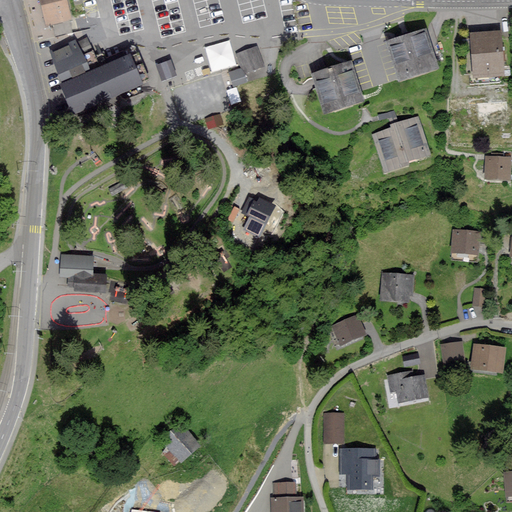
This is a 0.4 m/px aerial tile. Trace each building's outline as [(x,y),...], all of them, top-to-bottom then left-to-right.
[(70,18),(65,0),(42,0),(48,23),(70,18)] [(250,0),(251,3),(246,4),(249,15),(267,10),(264,0),(250,0)] [(425,31),(390,42),(401,77),(436,66),(425,31)] [(499,31),(472,33),(475,75),(502,73),(499,31)] [(212,71),(237,65),(230,39),(206,46),(212,71)] [(141,82),(129,55),(88,72),(75,42),(53,51),(67,83),(63,85),(74,112),(141,82)] [(265,69),(258,49),(248,52),(238,56),(243,71),(231,75),(237,90),(250,85),(246,75),(265,69)] [(182,71),(172,61),(162,70),(172,81),(182,71)] [(350,62),(315,73),(327,110),(362,99),(350,62)] [(502,102),(480,102),(480,119),(509,119),(508,98),(502,98),(502,102)] [(419,120),(374,134),(386,169),(431,154),(419,120)] [(510,158),(488,157),(487,177),(509,178),(510,158)] [(264,226),(273,204),(260,199),(258,203),(254,202),(250,212),(252,214),(250,220),(264,226)] [(478,233),(456,230),(453,251),(476,253),(478,233)] [(92,257),(62,256),(61,276),(70,276),(70,286),(77,286),(77,290),(104,291),(105,274),(91,274),(92,257)] [(415,275),(383,272),(380,299),(409,302),(410,294),(414,294),(415,275)] [(485,290),(475,289),(475,304),(485,305),(485,290)] [(365,333),(356,314),(331,326),(340,345),(365,333)] [(465,363),(463,342),(443,345),(445,366),(465,363)] [(505,349),(475,344),(472,367),(501,371),(505,349)] [(404,364),(420,363),(419,351),(403,353),(404,364)] [(413,371),(389,376),(393,393),(400,391),(402,403),(429,398),(425,376),(414,379),(413,371)] [(344,415),(325,415),(325,443),(345,443),(344,415)] [(181,461),(199,445),(180,425),(163,440),(181,461)] [(379,450),(342,451),(343,475),(352,474),(352,489),(383,488),(382,460),(379,461),(379,450)] [(298,483),(275,484),(276,498),(273,498),(273,511),(303,511),(303,497),(298,497),(298,483)]
